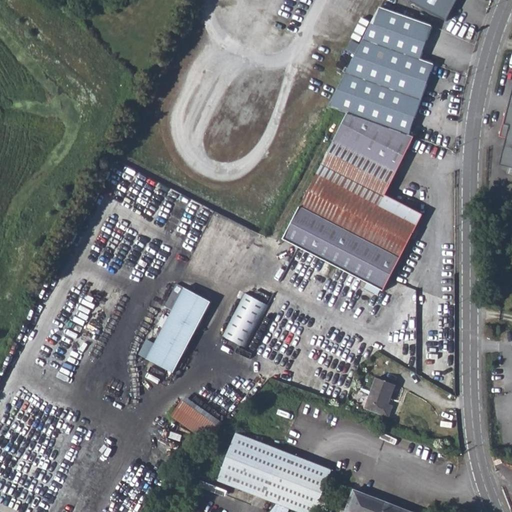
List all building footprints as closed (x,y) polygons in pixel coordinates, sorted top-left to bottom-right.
[(413,0),(411,6),(445,24),(458,0),(413,0)] [(330,105),(351,112),(411,132),(437,70),(423,65),(434,33),(380,13),(357,59),(330,105)] [(511,101),(510,111),(508,111),(502,136),(509,138),(501,165),(511,167),(511,101)] [(286,238),(388,289),(426,212),(387,193),(418,135),(411,132),(351,112),(286,238)] [(214,302),(187,287),(184,292),(173,313),(156,343),(148,338),(139,355),(175,373),(214,302)] [(167,309),(173,313),(184,292),(178,289),(167,309)] [(225,338),(248,349),(270,304),(246,292),(225,338)] [(367,413),(389,422),(393,411),(388,408),(395,391),(378,384),(367,413)] [(174,416),(211,441),(223,422),(185,398),(174,416)] [(222,487),(287,511),(319,511),(332,477),(240,442),(222,487)] [(349,511),(385,511),(388,506),(356,495),(349,511)]
